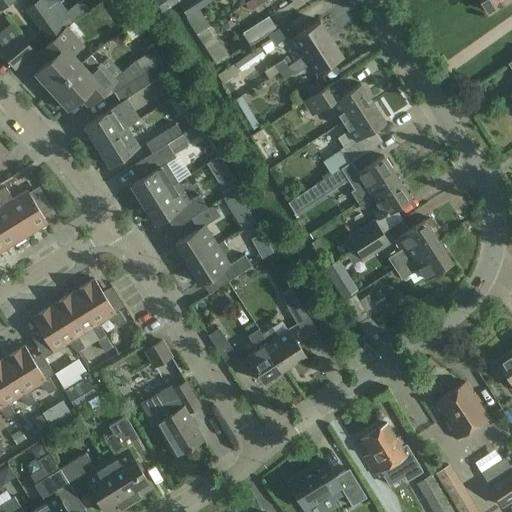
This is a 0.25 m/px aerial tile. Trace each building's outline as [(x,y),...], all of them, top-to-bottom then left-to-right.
[(60,22),(43,0),(34,0),(26,6),(50,39),(64,27),(60,22)] [(43,0),(60,22),(70,15),(59,0),(43,0)] [(127,3),(125,0),(110,0),(116,9),(127,3)] [(178,0),(153,0),(162,13),(179,1),(178,0)] [(182,0),(180,2),(188,15),(211,0),(182,0)] [(249,10),(258,4),(255,0),(248,0),(244,3),(249,10)] [(506,0),(480,0),(488,11),(506,0)] [(241,27),(265,10),(260,3),(236,20),(241,27)] [(0,45),(20,29),(9,15),(0,22),(0,45)] [(293,38),(304,56),(332,38),(321,21),(293,38)] [(102,43),(132,37),(129,22),(99,28),(102,43)] [(273,44),(290,34),(284,24),(267,35),(273,44)] [(36,73),(52,90),(81,64),(72,54),(82,45),(66,27),(46,46),(54,56),(36,73)] [(0,50),(0,51),(15,69),(35,53),(19,35),(0,50)] [(332,38),(304,56),(288,66),(279,72),(284,78),(293,72),(293,73),(308,62),(316,74),(343,56),(332,38)] [(241,70),(265,54),(259,44),(235,60),(241,70)] [(135,61),(144,74),(146,73),(162,63),(163,62),(155,49),(135,61)] [(95,101),(113,85),(116,82),(114,80),(91,55),(81,64),(52,90),(68,108),(87,91),(95,101)] [(283,59),(275,64),(279,72),(288,66),(283,59)] [(113,85),(116,90),(136,78),(144,74),(135,61),(114,80),(116,82),(113,85)] [(234,61),(217,73),(222,81),(239,69),(234,61)] [(146,73),(153,83),(169,73),(162,63),(146,73)] [(127,99),(143,89),(136,78),(116,90),(121,98),(125,95),(127,99)] [(337,112),(343,121),(373,102),(361,83),(343,95),(335,81),(307,99),(316,112),(322,109),(328,118),(337,112)] [(160,87),(168,102),(178,97),(170,82),(160,87)] [(236,82),(228,85),(242,118),(250,114),(236,82)] [(127,99),(125,95),(121,98),(123,101),(114,106),(114,107),(84,126),(96,145),(126,126),(139,118),(127,99)] [(348,162),(351,160),(375,145),(367,132),(385,121),(373,102),(343,121),(349,130),(337,137),(344,147),(340,149),(348,162)] [(259,115),(243,123),(259,152),(275,143),(259,115)] [(167,143),(183,133),(177,122),(146,141),(153,152),(167,143)] [(126,126),(96,145),(109,165),(139,146),(126,126)] [(167,143),(173,154),(189,144),(183,133),(167,143)] [(130,185),(142,203),(177,181),(166,163),(175,157),(173,154),(167,143),(153,152),(140,160),(146,170),(139,174),(142,177),(130,185)] [(208,164),(222,186),(233,179),(220,156),(208,164)] [(341,166),(349,178),(354,186),(351,189),(358,201),(398,177),(385,156),(359,172),(351,160),(348,162),(341,166)] [(315,182),(287,200),(294,212),(323,194),(349,178),(341,166),(330,173),(315,182)] [(411,197),(398,177),(358,201),(362,207),(369,202),(377,216),(394,205),(395,207),(411,197)] [(233,179),(222,186),(220,187),(225,196),(238,188),(233,179)] [(180,224),(191,218),(207,207),(199,194),(189,200),(177,181),(142,203),(154,222),(165,215),(168,219),(174,215),(180,224)] [(6,187),(0,190),(0,192),(27,236),(48,223),(27,190),(13,199),(6,187)] [(228,196),(225,198),(235,214),(247,206),(248,205),(239,189),(238,189),(228,196)] [(0,239),(6,249),(27,236),(0,192),(0,239)] [(187,263),(217,244),(205,225),(220,215),(213,204),(207,207),(191,218),(198,229),(175,243),(187,263)] [(342,237),(351,251),(384,230),(376,217),(342,237)] [(396,268),(438,240),(433,232),(437,230),(438,226),(433,218),(429,217),(425,220),(425,219),(398,236),(404,245),(388,256),(396,268)] [(384,230),(351,251),(348,253),(354,264),(391,241),(384,230)] [(224,240),(217,244),(187,263),(200,283),(223,268),(230,279),(252,265),(245,254),(230,264),(222,252),(229,248),(224,240)] [(452,261),(438,240),(396,268),(403,278),(418,267),(426,278),(452,261)] [(270,247),(259,253),(261,258),(273,252),(270,247)] [(118,309),(115,311),(94,278),(73,291),(94,326),(98,323),(109,317),(118,326),(126,321),(118,309)] [(369,295),(378,309),(387,304),(378,290),(369,295)] [(73,291),(53,304),(74,338),(78,336),(88,329),(98,338),(105,334),(98,323),(94,326),(73,291)] [(297,323),(309,317),(294,291),(283,297),(297,323)] [(358,322),(369,315),(359,300),(355,293),(344,300),(358,322)] [(378,309),(369,295),(368,294),(359,300),(369,315),(371,314),(378,309)] [(74,338),(53,304),(32,317),(53,351),(67,342),(77,351),(85,347),(78,336),(74,338)] [(289,328),(279,334),(273,325),(263,332),(260,327),(259,327),(284,368),(305,354),(289,328)] [(248,334),(256,348),(246,354),(263,381),(284,368),(259,327),(248,334)] [(229,366),(240,360),(225,337),(215,344),(229,366)] [(162,339),(145,349),(154,365),(171,355),(162,339)] [(29,389),(39,383),(49,392),(56,387),(49,375),(46,378),(25,344),(4,358),(25,392),(29,389)] [(511,381),(511,350),(498,359),(511,381)] [(4,358),(0,360),(0,397),(5,405),(8,402),(19,396),(28,405),(36,400),(29,389),(25,392),(4,358)] [(75,406),(98,393),(90,379),(67,392),(75,406)] [(188,412),(200,404),(186,380),(173,388),(171,384),(140,403),(153,426),(157,424),(175,454),(203,438),(188,412)] [(488,416),(465,381),(434,401),(444,416),(450,412),(463,433),(488,416)] [(5,405),(0,397),(0,410),(8,418),(15,413),(8,402),(5,405)] [(59,420),(51,407),(43,412),(52,425),(59,420)] [(48,423),(41,413),(34,417),(40,428),(48,423)] [(131,462),(135,460),(147,452),(126,415),(109,425),(113,432),(131,462)] [(407,443),(401,446),(386,422),(361,437),(371,452),(364,456),(374,473),(395,460),(406,480),(423,470),(407,443)] [(15,442),(25,436),(16,423),(7,429),(15,442)] [(131,462),(113,432),(104,438),(115,455),(105,461),(107,464),(130,502),(143,494),(141,491),(151,485),(135,460),(131,462)] [(30,447),(36,456),(40,456),(48,451),(41,440),(30,447)] [(320,444),(280,469),(288,480),(327,455),(320,444)] [(60,468),(78,496),(79,496),(78,494),(90,486),(106,511),(107,511),(116,506),(118,510),(130,502),(107,464),(97,470),(86,452),(60,468)] [(304,507),(340,485),(352,504),(365,495),(349,467),(335,476),(325,459),(289,481),(304,507)] [(480,511),(450,461),(435,470),(460,511),(480,511)] [(0,468),(0,484),(14,476),(6,465),(0,468)] [(36,508),(38,511),(68,511),(63,503),(75,495),(77,497),(78,496),(60,468),(34,484),(46,502),(36,508)] [(511,468),(489,483),(503,505),(511,499),(511,468)] [(416,483),(433,511),(453,511),(431,474),(416,483)] [(0,511),(38,511),(36,508),(29,511),(24,511),(15,496),(0,504),(0,511)]
